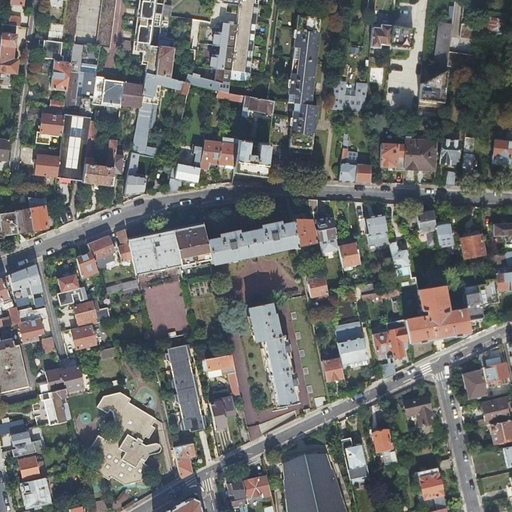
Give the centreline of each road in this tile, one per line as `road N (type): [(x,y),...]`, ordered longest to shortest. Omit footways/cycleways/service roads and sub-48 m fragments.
road 1 (tertiary): [(33,252),(156,204),(262,188),(511,201)]
road 2 (residential): [(437,364),(202,474)]
road 3 (residential): [(36,0),(11,183)]
road 4 (residential): [(437,364),(472,511)]
